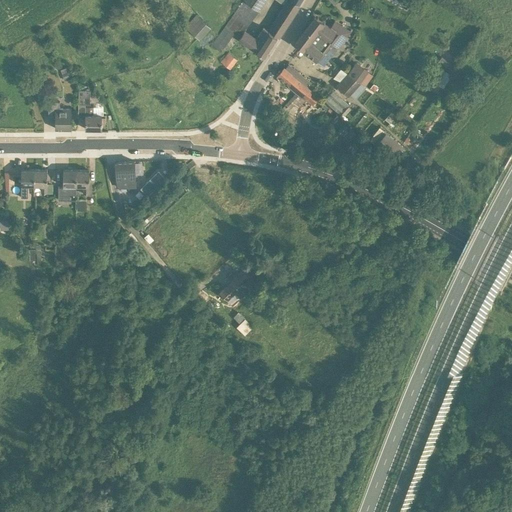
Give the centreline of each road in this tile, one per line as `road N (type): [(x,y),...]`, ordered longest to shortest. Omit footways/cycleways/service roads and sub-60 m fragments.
road 1 (trunk): [(511,184),(464,272),(365,511)]
road 2 (trunk): [(392,511),(511,237)]
road 3 (tertiary): [(511,270),(369,190),(240,154)]
road 4 (residential): [(109,145),(121,216),(173,279),(196,288),(230,267)]
road 5 (unclassified): [(240,154),(251,98),(310,0)]
road 6 (tertiary): [(240,154),(109,145)]
